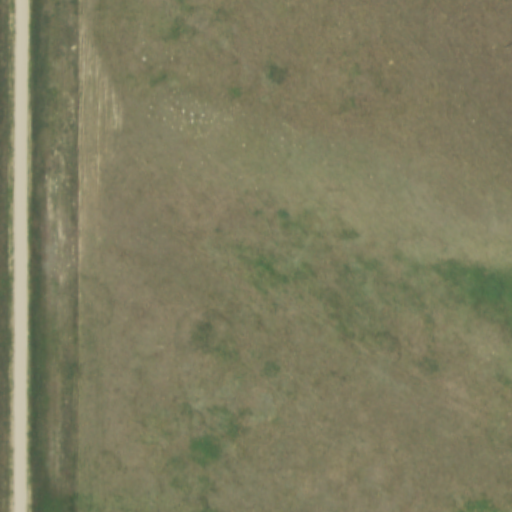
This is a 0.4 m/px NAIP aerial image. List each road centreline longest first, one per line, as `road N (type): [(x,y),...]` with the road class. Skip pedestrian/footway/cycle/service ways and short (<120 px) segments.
road 1 (residential): [(23,0),(18,511)]
road 2 (track): [(23,3),(511,5)]
